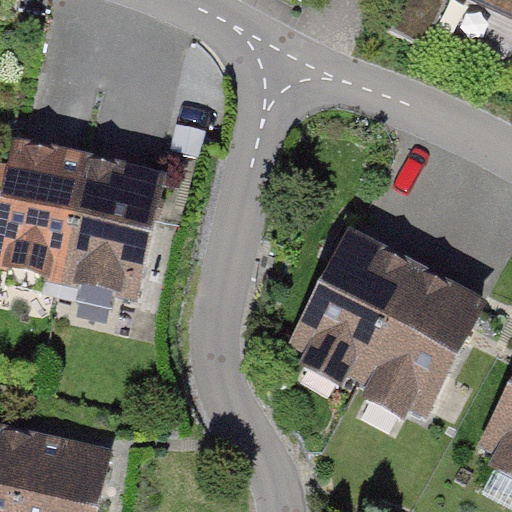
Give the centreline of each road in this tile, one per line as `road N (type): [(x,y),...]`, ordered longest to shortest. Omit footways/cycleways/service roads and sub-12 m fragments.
road 1 (residential): [(291,51),(225,325),(283,511)]
road 2 (residential): [(291,51),(511,162)]
road 3 (residential): [(182,0),(291,51)]
